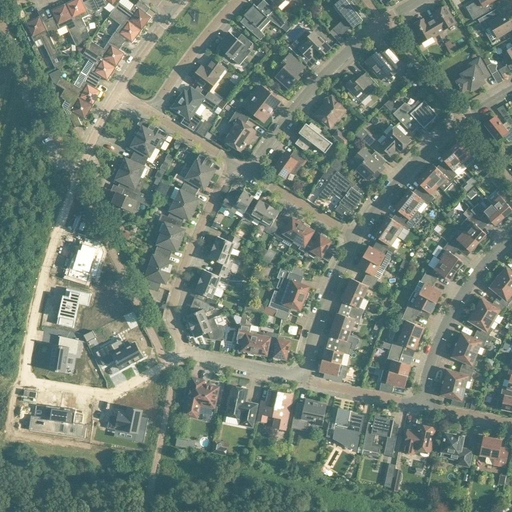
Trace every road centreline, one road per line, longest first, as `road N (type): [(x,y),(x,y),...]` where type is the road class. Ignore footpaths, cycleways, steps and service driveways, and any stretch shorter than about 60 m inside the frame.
road 1 (unclassified): [(166,364),(111,395),(25,378),(49,259),(76,178)]
road 2 (residential): [(249,174),(322,74),(420,0)]
road 3 (residential): [(355,236),(440,137),(511,89)]
road 4 (residential): [(184,353),(171,307),(232,164)]
road 5 (residential): [(422,402),(455,309),(511,238)]
road 6 (residential): [(304,378),(355,236)]
road 7 (residential): [(237,0),(153,113)]
road 8 (residential): [(18,58),(76,178)]
road 9 (residential): [(355,236),(249,174)]
road 10 (residential): [(184,353),(304,378)]
road 11 (residential): [(422,402),(304,378)]
